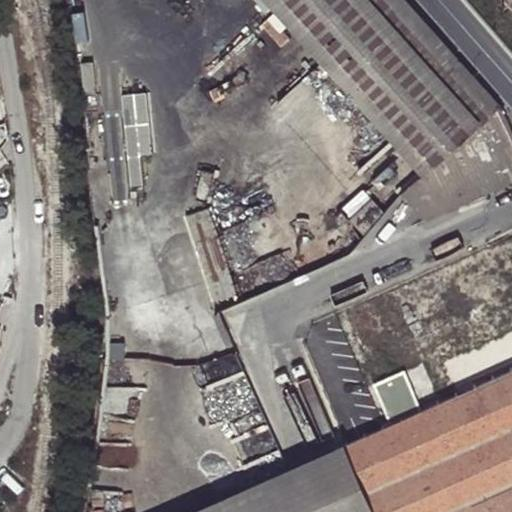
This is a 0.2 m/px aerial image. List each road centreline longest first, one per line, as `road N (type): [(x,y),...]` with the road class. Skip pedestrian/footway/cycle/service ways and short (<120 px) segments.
road 1 (unclassified): [(511,212),(248,322),(309,459)]
road 2 (residential): [(0,7),(31,258),(26,310)]
road 3 (residential): [(26,310),(19,409),(0,440)]
